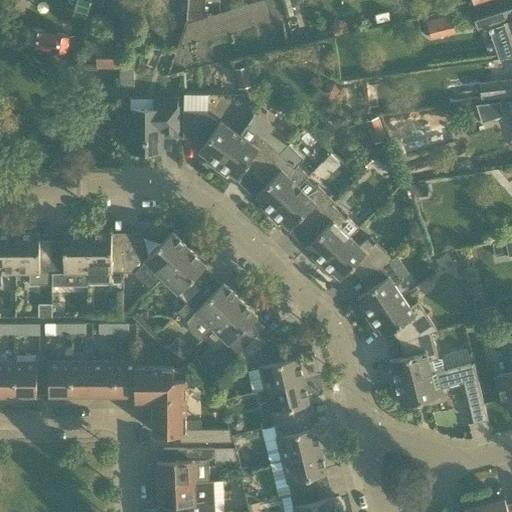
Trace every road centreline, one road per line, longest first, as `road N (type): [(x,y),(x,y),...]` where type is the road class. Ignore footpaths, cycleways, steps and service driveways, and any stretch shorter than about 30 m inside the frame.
road 1 (residential): [(0,190),(171,186),(198,196),(334,335),(359,425)]
road 2 (residential): [(134,511),(130,421),(0,420)]
